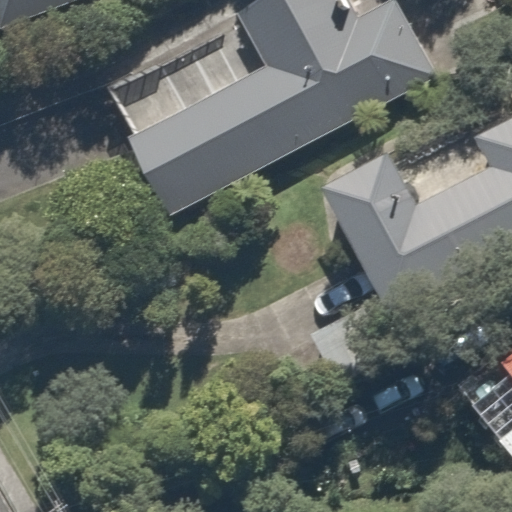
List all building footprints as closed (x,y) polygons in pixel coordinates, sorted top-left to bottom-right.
[(0,0),(0,24),(64,0),(0,0)] [(231,0),(264,63),(139,128),(177,202),(428,73),(390,0),(386,0),(333,28),(318,0),(231,0)] [(404,160),(391,135),(322,170),(391,308),(511,247),(511,108),(479,126),(493,154),(457,172),(442,141),(404,160)] [(402,349),(374,293),(308,326),(335,382),(402,349)] [(511,337),(456,382),(511,451),(511,337)]
